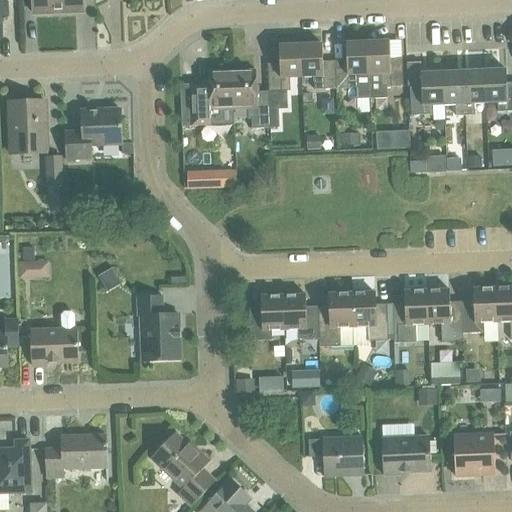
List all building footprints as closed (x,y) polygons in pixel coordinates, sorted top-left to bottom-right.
[(0,0),(0,39),(1,40),(0,3),(0,1),(19,1),(19,0),(0,0)] [(31,0),(32,14),(83,12),(82,0),(31,0)] [(388,42),(368,43),(370,100),(386,99),(386,88),(402,87),(401,59),(389,60),(388,42)] [(370,100),(368,43),(345,44),(346,61),(335,62),(336,90),(355,89),(356,100),(368,100),(370,100)] [(322,45),(301,46),(302,78),(313,78),(314,91),(336,90),(335,62),(322,62),(322,45)] [(302,78),(301,46),(278,47),(279,64),(267,65),(269,92),(269,93),(289,92),(289,79),(302,78)] [(269,93),(269,92),(257,93),(256,71),(232,72),(234,110),(247,110),(247,120),(252,120),(252,129),(270,128),(270,119),(270,115),(269,93)] [(484,72),(486,104),(497,104),(497,113),(511,112),(511,84),(506,84),(506,71),(484,72)] [(208,95),(196,96),(198,128),(205,127),(218,127),(218,129),(235,129),(234,121),(234,110),(232,72),(207,73),(208,86),(208,91),(208,95)] [(486,104),(484,72),(463,73),(465,117),(475,116),(474,105),(486,104)] [(443,106),(442,73),(421,74),(421,88),(409,88),(410,117),(432,116),(432,107),(443,106)] [(465,117),(463,73),(442,73),(443,106),(455,106),(455,117),(465,117)] [(10,156),(47,154),(45,102),(8,104),(10,156)] [(92,147),(122,145),(122,144),(120,111),(82,113),(83,133),(65,134),(67,162),(92,161),(92,147)] [(279,115),(270,115),(270,119),(270,128),(279,128),(279,115)] [(408,132),(393,133),(393,150),(409,150),(408,132)] [(340,150),(362,149),(361,134),(339,135),(340,150)] [(307,137),(308,150),(321,149),(321,137),(307,137)] [(132,143),(122,144),(122,145),(122,155),(133,154),(132,143)] [(511,149),(508,149),(493,150),(493,166),(508,165),(511,165),(511,149)] [(481,157),(468,158),(469,168),(482,168),(481,157)] [(46,187),(61,187),(60,158),(45,158),(46,187)] [(462,159),(446,160),(447,172),(462,172),(462,159)] [(425,173),(425,163),(411,163),(411,173),(425,173)] [(235,187),(234,172),(228,173),(188,174),(189,189),(190,189),(233,187),(234,187),(235,187)] [(34,248),(23,249),(24,262),(34,262),(34,248)] [(24,262),(20,263),(20,279),(35,278),(34,262),(24,262)] [(113,269),(99,277),(105,287),(119,279),(113,269)] [(511,288),(496,289),(497,324),(510,324),(511,343),(511,342),(511,288)] [(474,302),(462,303),(464,335),(473,335),(484,335),(484,325),(497,324),(496,289),(473,290),(474,302)] [(464,335),(462,303),(450,303),(449,291),(427,292),(429,327),(442,326),(443,345),(464,344),(464,335)] [(393,306),(395,337),(395,344),(416,343),(415,328),(429,327),(427,292),(405,293),(406,305),(393,306)] [(375,294),(352,295),(353,327),(354,348),(368,347),(368,343),(389,342),(388,337),(395,337),(393,306),(387,306),(375,306),(375,294)] [(331,307),(319,308),(320,349),(340,348),(342,348),(341,328),(353,327),(352,295),(330,295),(331,307)] [(306,296),(284,297),(286,332),(298,332),(298,341),(319,340),(319,349),(320,349),(319,308),(306,308),(306,296)] [(179,339),(181,339),(180,329),(179,329),(178,315),(163,315),(163,297),(138,298),(139,317),(144,317),(146,363),(180,362),(179,339)] [(286,332),(284,297),(261,298),(262,310),(251,311),(252,342),(272,341),(272,333),(286,332)] [(61,331),(31,332),(32,367),(47,367),(47,364),(79,363),(78,330),(75,330),(75,315),(71,312),(63,312),(60,315),(61,331)] [(5,321),(6,332),(0,331),(0,367),(8,368),(8,348),(20,347),(19,321),(5,321)] [(428,347),(428,360),(441,360),(441,347),(428,347)] [(377,372),(364,365),(357,378),(370,385),(377,372)] [(410,370),(396,371),(397,385),(410,385),(410,370)] [(480,370),(466,371),(467,384),(481,384),(480,370)] [(320,388),(319,372),(292,373),(293,389),(320,388)] [(460,373),(431,374),(431,386),(461,385),(460,373)] [(286,378),(263,379),(264,394),(287,393),(286,378)] [(353,388),(352,380),(341,380),(341,389),(353,388)] [(253,381),(236,381),(237,394),(253,394),(253,381)] [(421,389),(421,406),(438,405),(437,389),(421,389)] [(445,392),(444,397),(446,400),(451,402),(454,399),(455,395),(453,391),(449,390),(445,392)] [(500,390),(490,390),(491,403),(501,402),(500,390)] [(315,393),(301,393),(301,397),(301,407),(311,407),(315,403),(315,393)] [(368,393),(343,394),(343,403),(368,402),(368,393)] [(176,434),(151,460),(183,490),(178,495),(192,508),(216,482),(203,470),(211,462),(200,452),(198,455),(176,434)] [(454,437),(456,477),(496,476),(494,435),(454,437)] [(64,472),(106,471),(105,436),(61,438),(62,450),(46,450),(47,481),(64,480),(64,472)] [(416,439),(382,441),(384,476),(400,475),(400,473),(432,471),(431,455),(430,442),(430,439),(426,439),(423,436),(418,437),(416,439)] [(310,458),(324,458),(325,478),(365,476),(363,438),(323,440),(309,441),(310,458)] [(16,450),(0,450),(0,510),(9,511),(9,494),(32,493),(30,441),(16,442),(16,450)] [(249,511),(244,507),(251,500),(230,481),(200,511),(249,511)]
